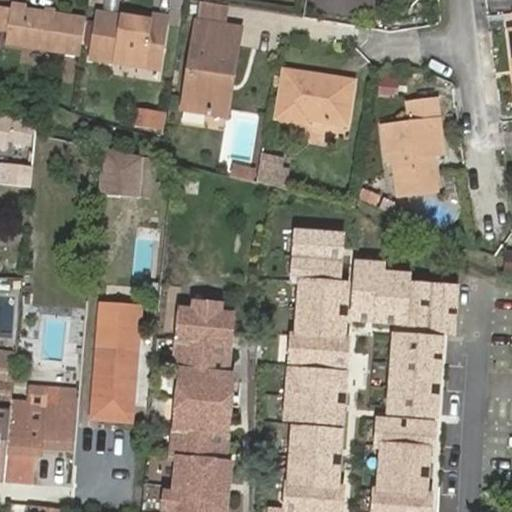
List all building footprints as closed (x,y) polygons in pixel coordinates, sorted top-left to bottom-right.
[(0,0),(0,17),(6,19),(4,28),(79,41),(85,7),(42,0),(0,0)] [(130,0),(124,0),(122,7),(148,11),(150,3),(130,0)] [(148,11),(122,7),(96,4),(90,45),(158,58),(166,5),(150,3),(148,11)] [(226,70),(233,72),(242,19),(197,10),(182,96),(220,104),(226,70)] [(353,73),(284,62),(277,109),(309,115),(310,111),(347,116),(353,73)] [(227,105),(233,72),(226,70),(220,104),(227,105)] [(378,75),(376,96),(397,98),(399,77),(378,75)] [(434,101),(406,105),(408,127),(381,130),(385,160),(396,158),(400,197),(433,194),(431,175),(425,168),(425,159),(441,158),(434,101)] [(149,126),(152,109),(137,106),(135,124),(149,126)] [(160,110),(152,109),(149,126),(157,127),(160,110)] [(16,117),(0,113),(0,146),(10,148),(11,141),(33,145),(37,125),(16,121),(16,117)] [(260,148),(255,175),(273,179),(278,152),(260,148)] [(140,160),(101,151),(98,195),(138,198),(140,160)] [(251,174),(253,164),(234,160),(231,169),(251,174)] [(341,231),(295,226),(291,275),(299,276),(294,332),(290,331),(287,357),(343,362),(345,336),(341,336),(346,279),(337,278),(341,231)] [(511,256),(511,246),(495,247),(497,267),(511,265),(511,256)] [(356,259),(352,312),(404,316),(403,323),(452,326),(455,281),(409,277),(410,269),(375,266),(375,261),(356,259)] [(143,304),(99,300),(89,419),(134,423),(143,304)] [(192,303),(191,313),(217,315),(219,305),(192,303)] [(230,511),(235,465),(228,464),(237,376),(230,376),(235,317),(217,315),(191,313),(179,311),(173,370),(180,370),(172,458),(178,459),(173,511),(230,511)] [(436,334),(393,331),(387,405),(430,409),(436,334)] [(17,353),(36,358),(40,340),(21,336),(17,353)] [(342,370),(286,365),(281,415),(337,420),(342,370)] [(0,385),(0,405),(9,406),(8,386),(0,385)] [(70,454),(75,394),(42,391),(41,404),(11,401),(10,406),(5,475),(4,485),(40,489),(44,452),(70,454)] [(0,474),(5,475),(10,406),(9,406),(0,405),(0,474)] [(431,420),(376,415),(374,441),(377,442),(374,485),(370,485),(368,511),(381,511),(424,511),(426,489),(421,489),(424,445),(429,445),(431,420)] [(340,428),(293,424),(288,480),(285,479),(283,505),(313,508),(338,510),(341,484),(335,484),(340,428)]
